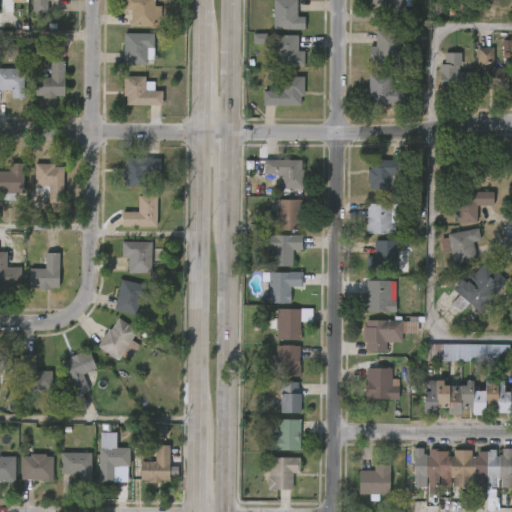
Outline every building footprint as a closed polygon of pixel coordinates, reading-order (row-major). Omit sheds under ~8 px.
[(45,0),(45,13),(30,12),(30,0),(45,0)] [(152,0),(152,6),(159,6),(159,18),(152,18),(152,26),(128,26),(128,11),(122,11),(122,0),(152,0)] [(305,18),(305,31),(274,29),(274,0),(297,0),(297,17),(305,18)] [(412,0),(412,6),(406,5),(406,11),(413,11),(413,18),(406,18),(406,22),(386,21),(386,5),(370,5),(370,0),(412,0)] [(401,63),(370,63),(370,46),(377,46),(377,31),(401,31),(401,63)] [(144,65),(121,64),(121,33),(151,33),(151,60),(144,60),(144,65)] [(253,44),(266,43),(266,34),(253,34),(253,44)] [(305,51),(304,66),(276,66),(277,34),(299,35),(298,51),(305,51)] [(511,40),(502,41),(502,53),(511,53),(511,40)] [(506,68),(506,90),(475,89),(476,47),(493,47),(492,68),(506,68)] [(458,66),(458,71),(470,71),(470,91),(448,91),(448,89),(437,89),(438,64),(443,64),(443,53),(460,53),(460,66),(458,66)] [(62,61),(62,95),(52,95),(52,98),(32,98),(33,77),(39,77),(39,60),(62,61)] [(0,67),(22,68),(21,98),(8,98),(9,90),(0,90),(0,67)] [(393,74),(393,88),(409,88),(409,104),(371,104),(371,95),(369,95),(369,74),(393,74)] [(160,91),(160,105),(124,105),(124,96),(122,96),(122,75),(143,76),(142,90),(160,91)] [(304,90),(304,97),(301,96),(301,106),(263,105),(264,91),(283,91),(283,76),(304,77),(304,90)] [(495,152),(494,181),(471,181),(471,166),(456,165),(456,151),(495,152)] [(152,171),(152,173),(156,173),(156,179),(143,179),(143,187),(122,187),(122,181),(120,181),(120,167),(122,167),(122,158),(158,158),(158,171),(152,171)] [(299,160),(299,170),(301,170),(301,188),(279,188),(279,183),(270,183),(270,174),(261,174),(261,159),(299,160)] [(408,175),(403,176),(403,188),(392,187),(391,190),(367,190),(368,159),(408,160),(408,175)] [(3,194),(0,193),(0,171),(8,171),(8,163),(21,163),(21,194),(3,194)] [(52,163),(52,167),(61,167),(61,203),(45,203),(45,192),(33,192),(33,185),(31,185),(31,163),(52,163)] [(476,206),(475,222),(455,222),(455,208),(451,207),(451,197),(455,197),(455,191),(491,192),(491,206),(476,206)] [(154,227),(119,226),(119,212),(135,212),(135,196),(154,196),(154,227)] [(301,200),(301,213),(299,213),(299,228),(275,229),(274,215),(269,215),(269,200),(301,200)] [(393,234),(365,234),(365,203),(397,204),(397,225),(393,225),(393,234)] [(472,249),(474,260),(451,265),(448,252),(440,254),(438,239),(446,237),(445,234),(476,228),(479,240),(471,242),(472,249)] [(300,247),(300,252),(290,252),(290,266),(271,267),(270,250),(254,250),(253,235),(301,235),(301,238),(300,238),(300,247)] [(402,249),(401,269),(411,270),(411,275),(401,275),(401,272),(374,271),(375,265),(368,265),(368,256),(372,256),(373,240),(395,241),(395,249),(402,249)] [(149,263),(149,272),(125,272),(126,257),(119,256),(119,241),(150,242),(149,263)] [(20,268),(19,289),(0,289),(0,251),(6,252),(5,267),(20,268)] [(57,255),(56,287),(49,287),(49,291),(35,290),(35,288),(24,287),(25,268),(43,268),(43,253),(57,253),(57,255)] [(483,261),(505,282),(477,312),(467,303),(458,312),(449,303),(456,295),(449,288),(458,279),(463,284),(465,282),(462,279),(470,271),(472,273),(483,261)] [(288,303),(266,303),(267,272),(300,272),(300,287),(288,287),(288,303)] [(147,285),(143,302),(136,300),(133,315),(112,310),(119,279),(147,285)] [(394,281),(393,312),(364,311),(364,307),(362,307),(362,298),(364,298),(364,280),(394,281)] [(298,321),(299,340),(274,340),(275,329),(267,329),(267,318),(274,318),(275,309),(298,309),(298,321)] [(116,319),(135,331),(129,340),(137,345),(127,360),(120,355),(116,361),(95,347),(106,329),(108,330),(116,319)] [(401,320),(401,321),(416,321),(416,333),(401,333),(401,342),(385,342),(385,352),(363,352),(363,343),(361,343),(361,327),(364,327),(364,320),(401,320)] [(507,362),(422,361),(422,344),(507,345),(507,362)] [(298,346),(297,365),(299,365),(298,377),(273,377),(274,346),(298,346)] [(87,352),(94,368),(80,374),(86,389),(73,395),(60,363),(67,360),(66,357),(79,352),(80,355),(87,352)] [(0,355),(8,356),(8,375),(0,375),(0,355)] [(32,357),(32,371),(49,371),(50,390),(19,391),(18,355),(32,355),(32,357)] [(390,368),(390,379),(397,379),(396,399),(363,399),(365,368),(390,368)] [(502,381),(502,393),(507,393),(507,408),(482,408),(482,415),(468,415),(468,408),(457,408),(457,415),(444,415),(444,409),(432,408),(432,413),(420,413),(420,392),(422,392),(422,380),(440,381),(440,386),(462,386),(462,381),(470,381),(470,386),(477,386),(477,391),(481,391),(481,386),(487,386),(487,381),(502,381)] [(299,394),(299,414),(277,413),(279,382),(296,382),(296,394),(299,394)] [(298,451),(267,450),(267,436),(275,436),(275,420),(298,421),(298,451)] [(166,434),(166,426),(149,426),(150,434),(166,434)] [(158,484),(137,484),(138,462),(153,462),(153,445),(167,446),(167,481),(158,481),(158,484)] [(111,483),(96,483),(96,448),(127,448),(126,467),(111,467),(111,483)] [(510,449),(510,488),(500,488),(500,479),(498,479),(498,478),(495,478),(495,488),(485,488),(485,477),(482,477),(482,488),(473,488),(473,479),(470,479),(470,488),(439,488),(439,477),(436,477),(437,487),(427,487),(427,484),(421,484),(421,488),(412,488),(412,448),(421,448),(421,454),(424,454),(424,456),(427,456),(427,449),(445,449),(445,456),(451,456),(451,450),(470,450),(470,456),(475,456),(475,452),(494,450),(494,457),(497,457),(497,455),(500,455),(500,449),(510,449)] [(89,453),(88,484),(76,484),(76,474),(58,474),(58,453),(89,453)] [(43,455),(43,457),(50,457),(50,482),(41,482),(41,480),(18,480),(18,457),(27,457),(27,454),(43,455)] [(0,457),(12,457),(12,482),(0,481),(0,457)] [(279,491),(265,491),(265,477),(268,477),(268,457),(298,458),(298,474),(291,474),(291,491),(279,491)] [(388,465),(387,495),(378,495),(377,502),(368,502),(368,495),(356,495),(357,471),(372,471),(372,464),(388,465)]
